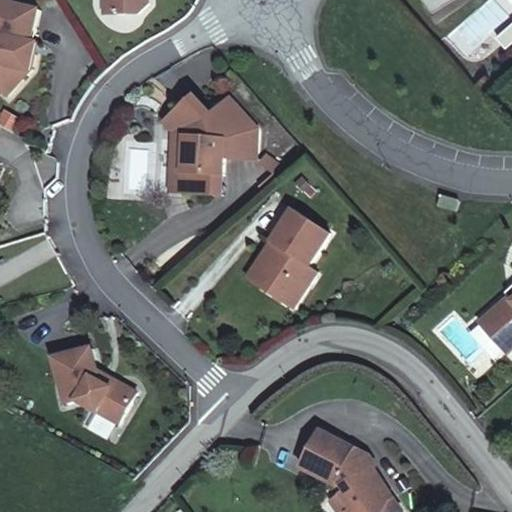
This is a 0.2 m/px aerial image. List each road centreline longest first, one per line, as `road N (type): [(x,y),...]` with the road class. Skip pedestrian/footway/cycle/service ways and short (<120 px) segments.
road 1 (residential): [(232,400),(104,275),(83,236),(76,181),(98,109),(139,69),(260,0)]
road 2 (residential): [(232,400),(278,362),(332,340),(377,348),(424,379),(511,491)]
road 3 (residential): [(262,0),(355,125),(446,172),(511,182)]
road 4 (residential): [(135,511),(232,400)]
